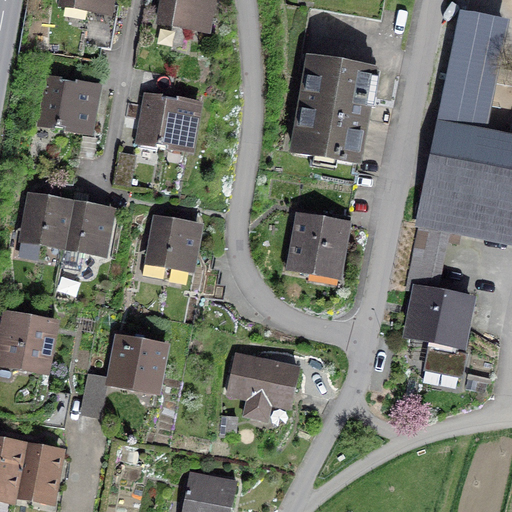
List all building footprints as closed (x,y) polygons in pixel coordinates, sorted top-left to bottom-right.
[(62,0),(61,5),(110,14),(112,0),(62,0)] [(163,0),(159,23),(208,31),(213,0),(163,0)] [(312,0),(311,9),(381,22),(385,0),(312,0)] [(72,43),(67,72),(96,77),(101,48),(72,43)] [(311,60),(295,153),(356,164),(373,71),(311,60)] [(47,79),(39,125),(88,134),(97,88),(47,79)] [(156,151),(157,146),(190,152),(198,106),(146,96),(137,148),(156,151)] [(447,96),(407,290),(416,292),(417,290),(431,293),(443,232),(455,235),(459,218),(511,229),(511,142),(497,139),(503,107),(447,96)] [(50,153),(47,167),(75,172),(78,158),(50,153)] [(119,156),(114,184),(130,187),(135,159),(119,156)] [(45,181),(73,186),(75,172),(47,167),(45,181)] [(29,225),(26,242),(63,248),(71,205),(34,198),(31,211),(26,210),(23,224),(29,225)] [(107,223),(109,211),(71,205),(63,248),(101,255),(105,233),(111,234),(113,224),(107,223)] [(297,216),(287,270),(340,280),(351,218),(333,215),(332,222),(297,216)] [(153,248),(150,264),(189,271),(197,227),(158,220),(156,233),(150,232),(148,247),(153,248)] [(462,347),(469,302),(431,293),(417,290),(416,292),(407,336),(434,341),(432,351),(428,350),(425,363),(462,378),(467,355),(456,353),(458,346),(462,347)] [(6,314),(0,343),(0,365),(46,374),(55,323),(6,314)] [(119,340),(112,379),(156,387),(164,348),(119,340)] [(265,420),(269,403),(290,408),(298,371),(236,357),(228,394),(250,399),(246,415),(265,420)] [(87,377),(82,407),(97,410),(103,380),(87,377)] [(221,417),(219,437),(235,438),(237,418),(221,417)] [(0,492),(13,495),(23,447),(0,443),(0,492)] [(53,496),(61,455),(23,447),(13,495),(36,499),(38,493),(53,496)] [(230,511),(236,483),(190,474),(182,511),(230,511)]
